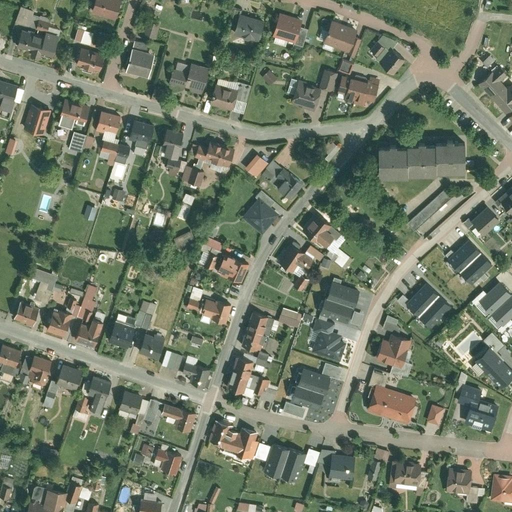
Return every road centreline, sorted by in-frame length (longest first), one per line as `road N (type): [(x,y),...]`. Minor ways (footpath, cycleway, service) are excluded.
road 1 (residential): [(334,432),(396,276),(511,167)]
road 2 (residential): [(209,401),(262,255),(368,126)]
road 3 (residential): [(106,92),(256,133),(368,126)]
road 4 (residential): [(0,322),(209,401)]
road 5 (residential): [(334,432),(505,453)]
road 6 (residential): [(303,0),(423,44),(440,76)]
road 7 (residential): [(209,401),(334,432)]
